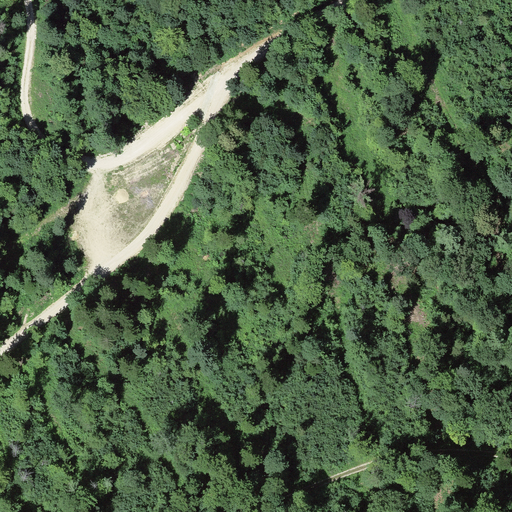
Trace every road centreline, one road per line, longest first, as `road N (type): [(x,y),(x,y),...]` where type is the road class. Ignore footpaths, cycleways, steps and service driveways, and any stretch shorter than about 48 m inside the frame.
road 1 (track): [(346,0),(238,67),(140,153),(102,166),(50,148),(32,127),(23,95),(29,0)]
road 2 (track): [(0,352),(156,222),(227,77)]
road 3 (track): [(256,511),(387,459),(511,458)]
